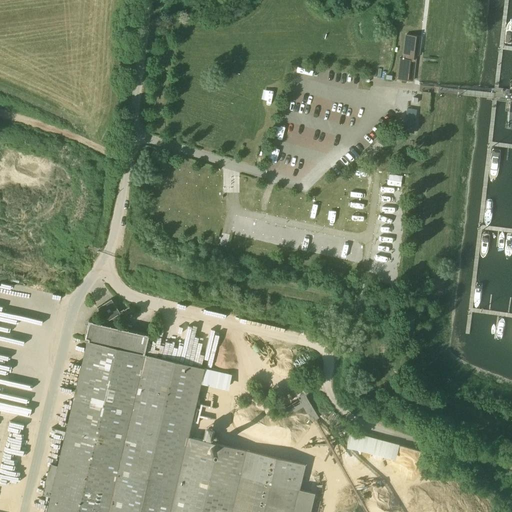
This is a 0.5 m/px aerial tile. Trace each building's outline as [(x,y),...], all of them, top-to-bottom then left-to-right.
[(421,36),(406,34),(403,58),(400,58),(398,79),(405,80),(412,81),(414,68),(412,68),(413,54),(416,55),(417,49),(419,49),(421,36)] [(416,110),(407,109),(404,131),(413,132),(414,126),(416,110)] [(0,295),(31,301),(33,289),(0,283),(0,295)] [(102,316),(101,323),(110,326),(110,325),(123,317),(122,317),(126,315),(123,310),(120,313),(111,299),(97,308),(102,316)] [(87,339),(87,341),(144,354),(148,336),(149,336),(149,335),(110,326),(101,323),(89,321),(86,331),(84,338),(87,339)] [(144,354),(87,341),(46,511),(293,511),(299,489),(305,464),(188,436),(204,368),(144,354)] [(0,380),(0,394),(20,399),(20,395),(33,398),(34,394),(21,391),(23,385),(0,380)] [(306,397),(285,409),(288,414),(303,406),(312,421),(319,417),(306,397)] [(215,440),(216,436),(213,435),(215,427),(206,426),(204,438),(215,440)] [(347,445),(397,457),(400,443),(350,431),(347,445)] [(11,435),(5,455),(28,461),(32,445),(21,443),(22,438),(11,435)] [(293,511),(309,511),(315,493),(299,489),(293,511)]
